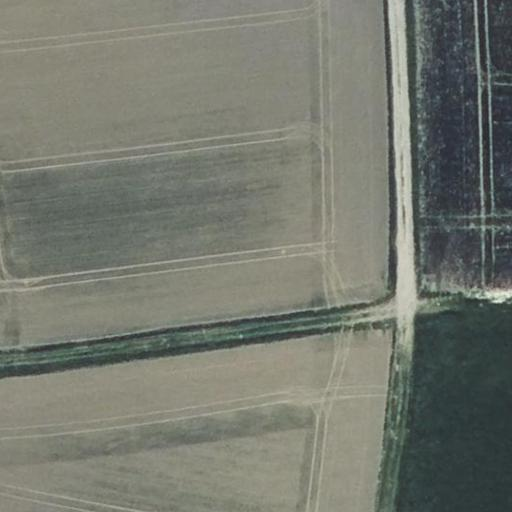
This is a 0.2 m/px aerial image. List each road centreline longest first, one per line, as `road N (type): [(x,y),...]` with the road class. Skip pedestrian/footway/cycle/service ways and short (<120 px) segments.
road 1 (unclassified): [(395,0),(407,304)]
road 2 (track): [(407,304),(389,511)]
